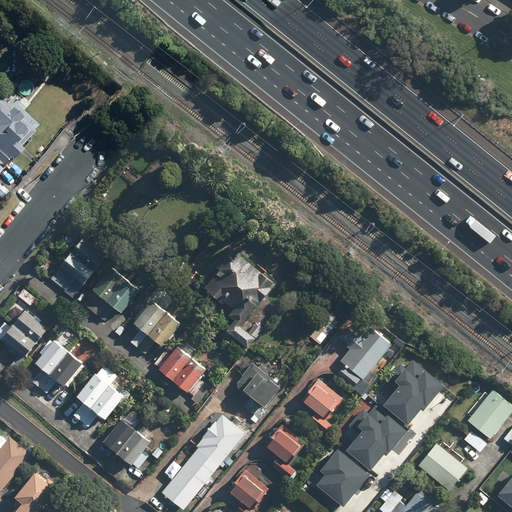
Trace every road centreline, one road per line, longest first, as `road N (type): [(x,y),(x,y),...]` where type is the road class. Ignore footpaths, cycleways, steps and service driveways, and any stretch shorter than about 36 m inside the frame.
road 1 (motorway): [(511,246),(205,0)]
road 2 (motorway): [(259,0),(511,202)]
road 3 (residential): [(89,152),(0,261)]
